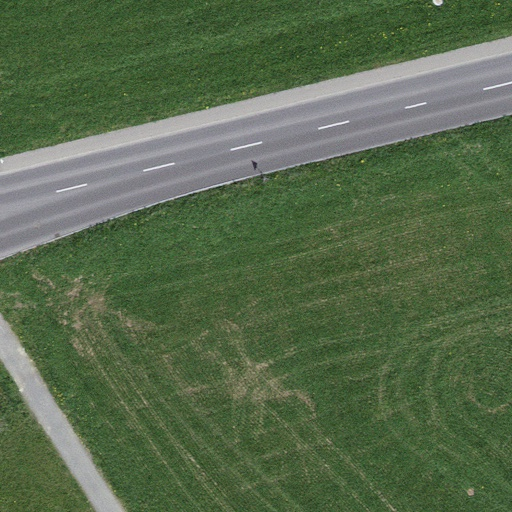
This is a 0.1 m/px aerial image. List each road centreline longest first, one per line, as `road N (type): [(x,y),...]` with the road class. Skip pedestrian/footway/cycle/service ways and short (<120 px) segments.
road 1 (tertiary): [(0,207),(511,85)]
road 2 (track): [(0,365),(92,511)]
